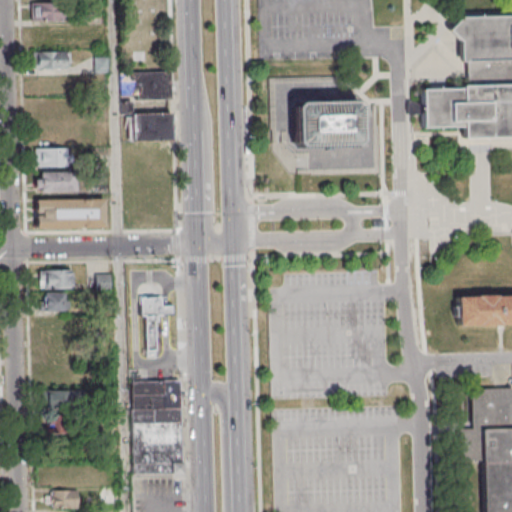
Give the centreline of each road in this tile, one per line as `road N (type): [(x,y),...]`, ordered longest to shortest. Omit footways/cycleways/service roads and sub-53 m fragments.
road 1 (residential): [(19,511),(3,0)]
road 2 (tertiary): [(242,511),(234,242)]
road 3 (residential): [(202,245),(0,248)]
road 4 (tertiary): [(197,71),(210,123),(214,233),(234,242)]
road 5 (tertiary): [(202,245),(206,394)]
road 6 (tertiary): [(231,146),(227,0)]
road 7 (tertiary): [(194,0),(199,141)]
road 8 (tertiary): [(231,511),(227,400),(206,394)]
